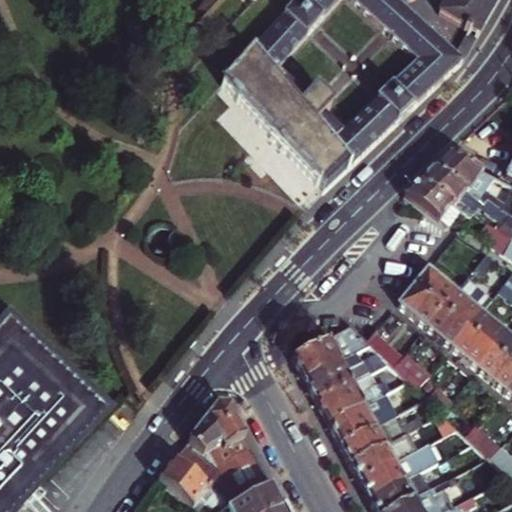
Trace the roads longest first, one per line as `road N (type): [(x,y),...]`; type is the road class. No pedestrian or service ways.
road 1 (tertiary): [(232,339),(475,98),(511,51)]
road 2 (tertiary): [(100,511),(232,339)]
road 3 (tertiary): [(232,339),(327,511)]
